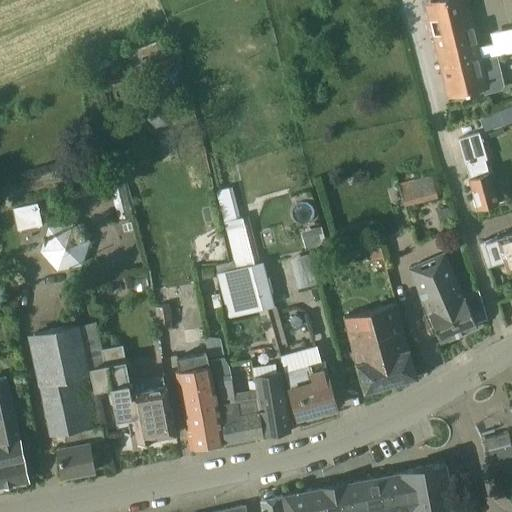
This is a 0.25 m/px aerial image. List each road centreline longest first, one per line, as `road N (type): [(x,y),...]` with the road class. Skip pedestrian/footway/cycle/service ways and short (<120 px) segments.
road 1 (tertiary): [(25,511),(281,460),(359,432),(444,387)]
road 2 (residential): [(483,511),(469,438),(444,387)]
